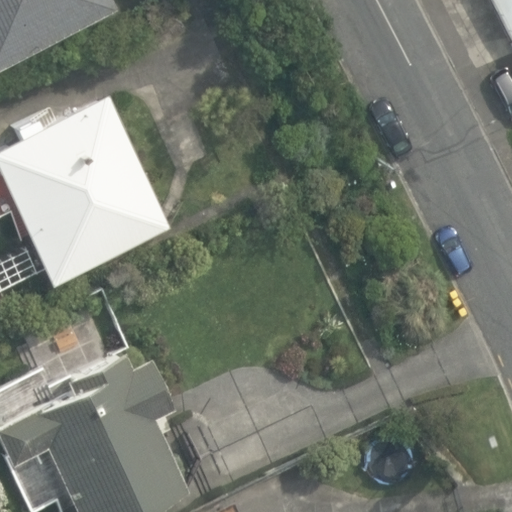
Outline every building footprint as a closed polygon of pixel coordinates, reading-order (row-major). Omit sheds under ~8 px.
[(0,0),(0,60),(109,5),(106,0),(0,0)] [(511,0),(493,0),(511,32),(511,0)] [(0,181),(46,278),(163,222),(100,90),(34,122),(30,114),(9,123),(0,103),(0,181)] [(0,280),(0,319),(47,299),(32,266),(0,280)] [(39,439),(73,511),(132,511),(182,489),(146,413),(167,403),(145,356),(125,366),(117,349),(62,375),(67,386),(0,417),(0,447),(4,456),(39,439)]
